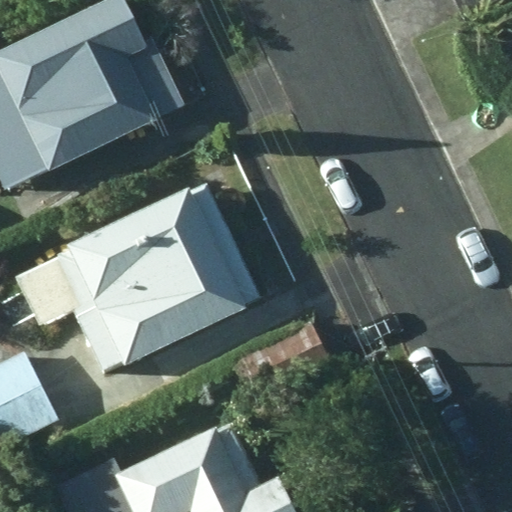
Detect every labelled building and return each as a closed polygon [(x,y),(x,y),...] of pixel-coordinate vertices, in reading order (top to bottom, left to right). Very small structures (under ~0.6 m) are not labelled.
[(0,184),(173,103),(142,42),(130,47),(108,0),(87,0),(0,41),(0,184)] [(508,0),(465,0),(473,17),(508,0)] [(92,374),(251,298),(196,177),(0,269),(0,270),(25,325),(61,308),(92,374)] [(323,368),(302,321),(223,358),(245,405),(323,368)] [(0,449),(51,426),(17,352),(0,359),(0,449)] [(102,456),(40,486),(52,511),(282,511),(266,477),(248,485),(219,427),(205,434),(200,426),(109,470),(102,456)]
